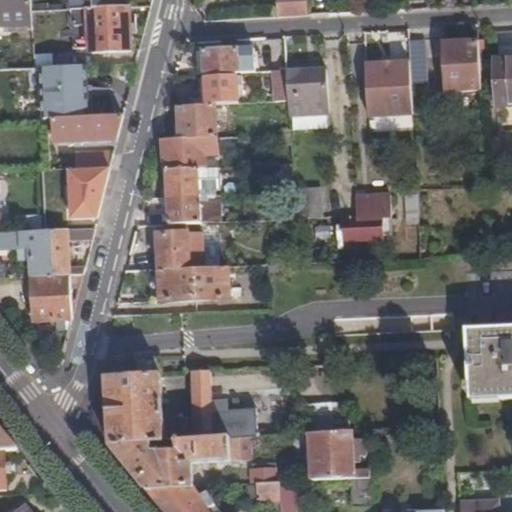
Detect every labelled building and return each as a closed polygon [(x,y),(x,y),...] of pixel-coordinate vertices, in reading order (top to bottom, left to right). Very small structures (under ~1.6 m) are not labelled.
[(31,13),(30,0),(0,0),(0,26),(32,26),(31,13)] [(90,10),(112,8),(114,0),(68,0),(69,11),(90,10)] [(277,0),(278,19),(309,18),(307,0),(277,0)] [(132,51),(130,7),(112,8),(90,10),(93,53),(132,51)] [(285,36),(265,37),(268,71),(269,71),(288,69),(287,66),(285,36)] [(409,39),(410,60),(411,77),(428,75),(425,38),(409,39)] [(481,90),(479,40),(445,42),(448,92),(481,90)] [(204,50),(206,75),(255,71),(254,58),(239,58),(238,49),(204,50)] [(511,59),(494,60),(497,107),(511,105),(511,59)] [(410,60),(366,63),(370,115),(413,113),(411,77),(410,60)] [(308,65),(287,66),(288,69),(290,100),(292,129),(328,126),(327,112),(331,111),(328,69),(309,70),(308,65)] [(288,69),(269,71),(271,101),(290,100),(288,69)] [(209,105),(180,107),(181,139),(218,137),(216,105),(239,103),(237,76),(207,78),(209,105)] [(0,123),(48,121),(64,119),(63,100),(0,102),(0,123)] [(118,139),(124,116),(64,119),(48,121),(48,130),(55,130),(56,142),(118,139)] [(293,144),(292,132),(281,133),(282,145),(293,144)] [(181,139),(164,141),(166,170),(199,168),(206,168),(205,155),(219,153),(218,137),(181,139)] [(220,167),(219,153),(205,155),(206,168),(220,167)] [(111,169),(115,154),(62,157),(62,158),(63,171),(71,171),(111,169)] [(50,158),(51,171),(63,171),(62,158),(50,158)] [(295,188),(293,162),(282,163),(283,190),(295,189),(295,188)] [(199,168),(166,170),(168,197),(208,195),(207,189),(200,190),(199,168)] [(72,220),(98,218),(111,169),(71,171),(72,220)] [(296,218),(325,216),(323,187),(295,188),(295,189),(296,218)] [(419,223),(417,190),(406,191),(407,223),(419,223)] [(208,195),(168,197),(169,225),(222,222),(221,194),(208,195)] [(390,196),(357,197),(358,214),(358,218),(342,219),(343,237),(393,234),(390,196)] [(167,270),(205,269),(203,233),(198,233),(186,234),(186,228),(160,229),(161,265),(167,265),(167,270)] [(53,261),(54,276),(70,276),(84,275),(85,267),(69,269),(68,238),(74,238),(74,239),(94,237),(96,229),(51,232),(52,247),(53,261)] [(46,232),(0,234),(0,244),(1,251),(17,250),(18,261),(31,260),(32,277),(54,276),(53,261),(45,261),(44,247),(52,247),(51,232),(46,232)] [(371,247),(371,261),(421,258),(420,245),(371,247)] [(157,257),(129,258),(125,273),(158,271),(157,257)] [(230,300),(228,268),(205,269),(167,270),(161,271),(163,302),(230,300)] [(54,276),(32,277),(35,321),(73,319),(70,276),(54,276)] [(511,328),(470,330),(471,383),(468,383),(468,392),(471,392),(471,398),(511,396),(511,328)] [(138,359),(140,375),(161,374),(160,358),(138,359)] [(212,391),(211,371),(193,372),(194,393),(212,391)] [(140,375),(106,377),(107,390),(162,387),(161,374),(140,375)] [(162,387),(107,390),(110,443),(241,439),(252,438),(268,437),(268,430),(259,431),(258,411),(230,412),(230,414),(213,414),(212,391),(194,393),(196,420),(164,422),(162,387)] [(332,433),(351,432),(350,403),(331,404),(332,433)] [(304,435),(310,434),(332,433),(331,404),(303,406),(304,435)] [(0,428),(0,450),(4,451),(18,450),(0,428)] [(313,481),(326,480),(352,480),(371,478),(371,471),(356,472),(355,458),(371,456),(370,443),(353,444),(353,432),(351,432),(332,433),(310,434),(313,481)] [(253,461),(252,438),(241,439),(242,460),(242,461),(253,461)] [(110,445),(147,491),(194,488),(193,463),(242,460),(241,439),(110,443),(110,445)] [(258,484),(278,482),(277,470),(252,472),(253,484),(258,484)] [(353,508),(372,508),(371,478),(352,480),(353,508)] [(281,501),(281,482),(278,482),(258,484),(259,501),(281,501)] [(281,511),(296,511),(296,482),(281,482),(281,501),(281,511)] [(272,511),(281,511),(281,501),(259,501),(258,484),(253,484),(248,484),(249,509),(272,504),(272,511)] [(147,491),(163,511),(229,511),(228,511),(209,511),(208,510),(215,505),(207,491),(199,496),(194,488),(147,491)] [(462,502),(462,511),(501,511),(501,500),(462,502)]
